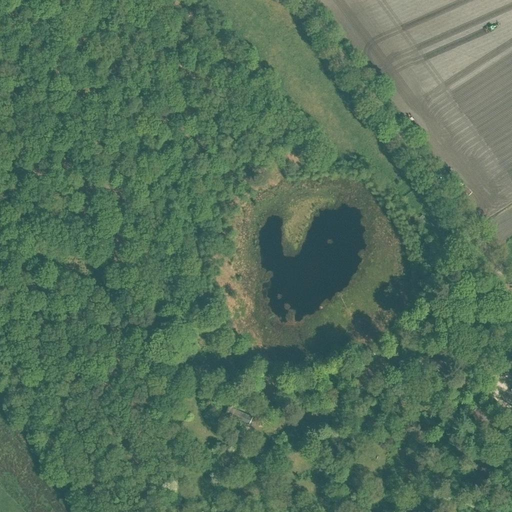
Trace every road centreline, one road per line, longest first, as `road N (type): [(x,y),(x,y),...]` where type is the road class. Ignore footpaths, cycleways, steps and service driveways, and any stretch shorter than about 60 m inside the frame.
road 1 (track): [(196,402),(226,442),(250,452),(341,425),(420,434),(490,261)]
road 2 (unclassified): [(511,290),(300,0)]
